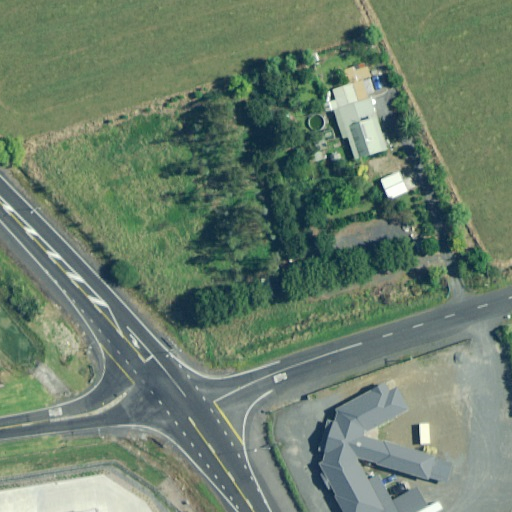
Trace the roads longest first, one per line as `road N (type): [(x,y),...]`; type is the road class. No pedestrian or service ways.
road 1 (unclassified): [(511,297),(286,365),(190,419)]
road 2 (trunk): [(147,371),(0,211)]
road 3 (unclassified): [(0,427),(96,412),(147,371)]
